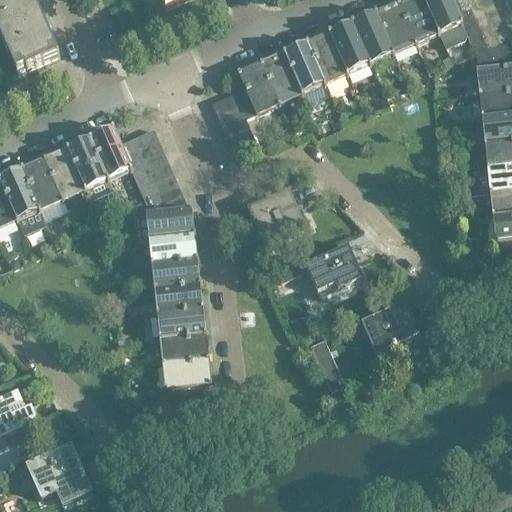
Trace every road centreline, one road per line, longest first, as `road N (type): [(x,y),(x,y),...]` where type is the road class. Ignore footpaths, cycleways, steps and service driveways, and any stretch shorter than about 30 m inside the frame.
road 1 (residential): [(0,321),(113,450),(229,413),(208,188)]
road 2 (residential): [(208,188),(312,161),(463,316),(511,290)]
